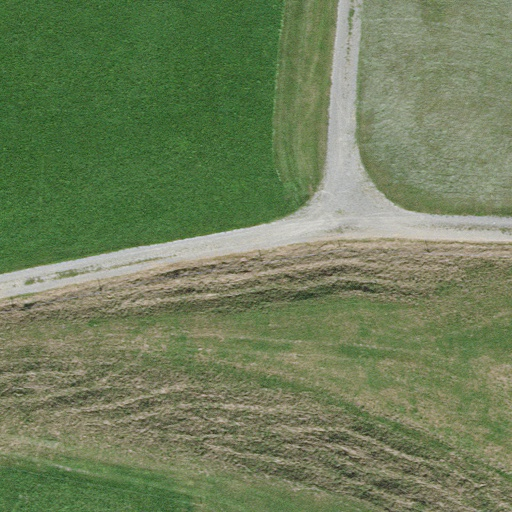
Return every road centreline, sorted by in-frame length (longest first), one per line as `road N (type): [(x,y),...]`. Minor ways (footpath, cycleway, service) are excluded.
road 1 (track): [(0,285),(354,225),(511,233)]
road 2 (track): [(354,225),(342,114),(352,0)]
